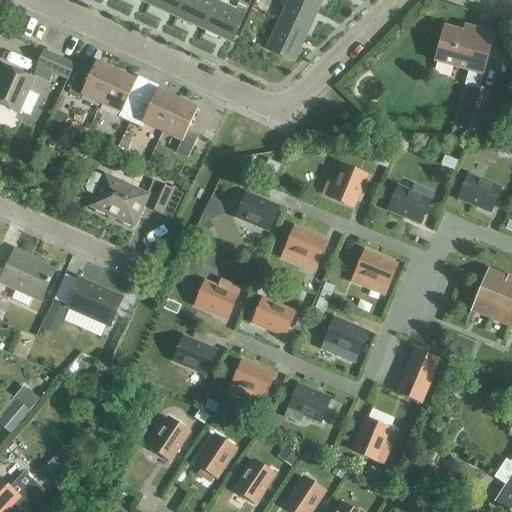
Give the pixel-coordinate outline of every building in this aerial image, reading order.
[(174,20),(183,0),(149,0),(146,7),(174,20)] [(202,33),(215,5),(205,0),(183,0),(174,20),(202,33)] [(320,9),(300,0),(278,0),(287,4),(278,24),(307,37),(320,9)] [(300,0),(320,9),(324,0),(300,0)] [(215,5),(202,33),(230,46),(243,17),(215,5)] [(294,65),(307,37),(278,24),(265,52),(294,65)] [(240,37),(253,42),(256,33),(244,28),(240,37)] [(444,29),(434,62),(481,75),(492,37),(477,32),(475,38),(444,29)] [(35,68),(65,82),(72,66),(42,53),(35,68)] [(81,63),(67,94),(79,100),(81,95),(100,104),(115,72),(95,62),(93,68),(81,63)] [(2,68),(0,73),(0,109),(15,116),(17,111),(29,116),(37,97),(26,92),(31,81),(2,68)] [(139,101),(145,89),(134,84),(135,81),(115,72),(100,104),(119,113),(117,117),(129,123),(139,101)] [(162,132),(177,100),(156,90),(155,93),(145,89),(139,101),(129,123),(140,128),(142,123),(162,132)] [(177,100),(162,132),(180,141),(175,153),(187,159),(197,136),(186,131),(196,109),(177,100)] [(377,155),(374,164),(386,169),(389,160),(377,155)] [(444,157),(441,166),(453,171),(456,162),(444,157)] [(352,208),(365,177),(342,167),(329,198),(352,208)] [(103,177),(103,178),(94,175),(91,176),(85,189),(86,193),(94,197),(90,208),(133,227),(142,207),(158,214),(169,190),(152,182),(146,196),(103,177)] [(458,200),(489,213),(499,189),(468,176),(458,200)] [(234,210),(235,183),(211,183),(210,209),(234,210)] [(388,211),(419,224),(429,200),(428,200),(431,194),(414,187),(411,193),(397,187),(388,211)] [(277,208),(246,195),(236,218),(267,232),(277,208)] [(325,241),(294,228),(284,252),(282,258),(299,266),(302,260),(315,265),(325,241)] [(0,270),(0,284),(40,302),(53,272),(28,261),(29,258),(14,251),(4,272),(0,270)] [(395,265),(364,252),(354,276),(355,276),(352,282),(369,289),(372,283),(386,289),(395,265)] [(118,268),(108,293),(120,298),(131,273),(118,268)] [(511,278),(489,268),(470,310),(511,328),(511,278)] [(328,272),(320,299),(330,302),(338,275),(328,272)] [(78,280),(66,307),(109,326),(121,299),(78,280)] [(195,306),(226,319),(236,296),(235,295),(238,289),(221,282),(218,288),(204,283),(195,306)] [(293,313),(262,300),(252,324),(283,337),(293,313)] [(355,356),(365,333),(334,319),(324,343),(338,349),(335,355),(353,362),(355,356)] [(452,335),(445,353),(455,357),(462,339),(452,335)] [(214,351),(183,338),(173,362),(204,375),(214,351)] [(413,351),(396,393),(420,403),(438,361),(413,351)] [(273,376),(241,362),(231,386),(232,386),(229,392),(247,400),(249,394),(263,399),(273,376)] [(31,382),(19,396),(30,405),(42,391),(31,382)] [(329,399),(298,386),(288,410),(319,423),(329,399)] [(148,447),(169,462),(188,433),(167,419),(148,447)] [(365,420),(352,451),(376,461),(382,464),(389,446),(383,444),(389,430),(365,420)] [(195,464),(216,479),(235,450),(214,436),(195,464)] [(58,443),(47,453),(57,465),(68,455),(58,443)] [(511,511),(511,462),(511,463),(506,459),(494,477),(507,486),(496,501),(511,511)] [(233,490),(255,504),(273,476),(252,462),(233,490)] [(17,511),(23,511),(43,492),(24,474),(9,489),(0,480),(0,511),(4,511),(11,505),(17,511)] [(284,507),(291,511),(311,511),(324,493),(302,478),(284,507)]
